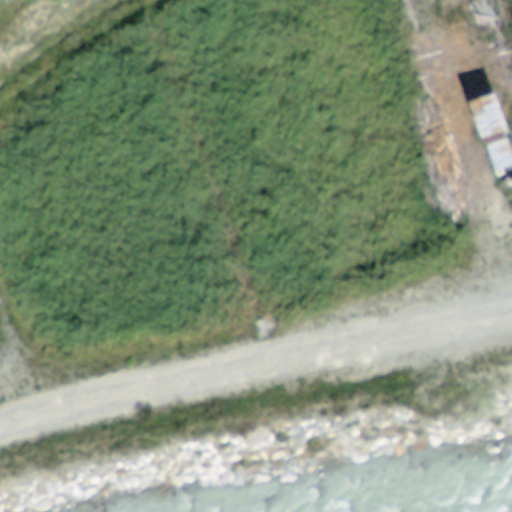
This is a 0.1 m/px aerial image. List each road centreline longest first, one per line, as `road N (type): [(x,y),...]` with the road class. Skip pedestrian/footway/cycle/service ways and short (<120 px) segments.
road 1 (track): [(0,425),(511,308)]
road 2 (track): [(511,263),(431,0)]
